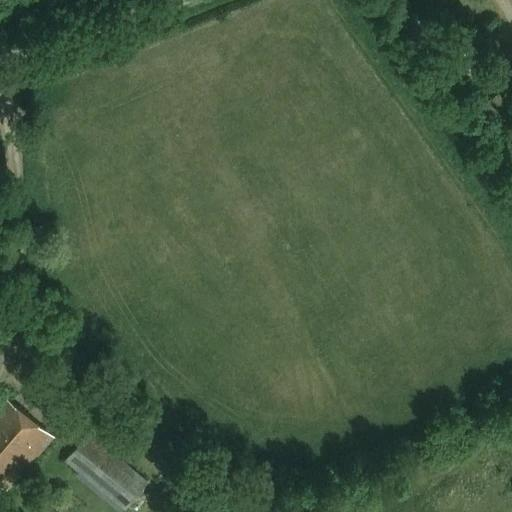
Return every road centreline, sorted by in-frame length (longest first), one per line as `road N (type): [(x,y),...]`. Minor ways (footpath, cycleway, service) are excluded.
road 1 (track): [(0,373),(11,342),(16,205),(0,81)]
road 2 (unclassified): [(180,0),(0,66)]
